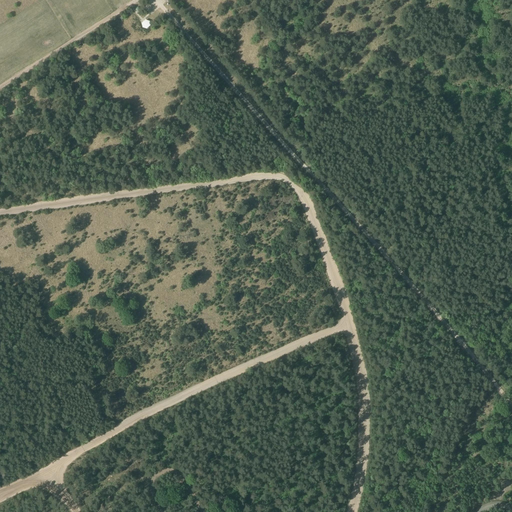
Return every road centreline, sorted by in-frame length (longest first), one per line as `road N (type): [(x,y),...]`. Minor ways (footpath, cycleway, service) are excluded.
road 1 (track): [(352,511),(361,476),(362,381),(323,243),(288,180),(270,174),(0,211)]
road 2 (track): [(511,405),(157,0)]
road 3 (track): [(348,323),(173,399),(0,496)]
road 4 (track): [(136,0),(0,87)]
